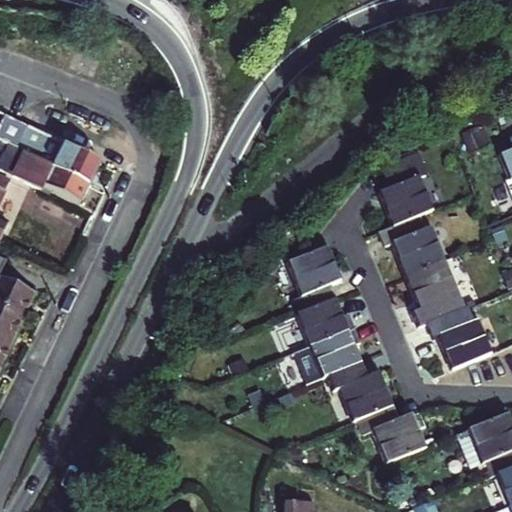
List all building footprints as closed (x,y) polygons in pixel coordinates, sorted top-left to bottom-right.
[(91,188),(102,165),(15,121),(3,144),(0,141),(0,169),(49,195),(52,191),(82,206),(91,188)] [(419,156),(383,171),(391,192),(382,195),(395,227),(416,219),(433,213),(420,181),(428,178),(419,156)] [(0,242),(7,227),(0,223),(0,205),(9,186),(0,181),(0,242)] [(394,245),(408,279),(446,264),(432,231),(422,234),(416,219),(395,227),(381,233),(388,248),(394,245)] [(328,250),(312,256),(291,265),(303,297),(268,311),(273,325),(297,316),(334,301),(329,290),(342,286),(328,250)] [(8,263),(0,258),(0,376),(38,295),(2,277),(8,263)] [(446,264),(408,279),(421,313),(414,316),(419,330),(432,324),(466,311),(446,264)] [(297,316),(310,348),(354,330),(349,318),(342,321),(334,301),(297,316)] [(472,326),(466,311),(432,324),(451,373),(492,356),(478,323),(472,326)] [(354,330),(310,348),(324,380),(327,379),(361,365),(354,350),(361,347),(354,330)] [(354,425),(360,422),(393,409),(379,376),(367,381),(361,365),(327,379),(334,395),(342,392),(354,425)] [(389,465),(427,450),(413,418),(399,423),(393,409),(360,422),(366,437),(376,433),(389,465)] [(511,470),(511,422),(509,416),(470,432),(484,467),(490,465),(495,477),(498,476),(511,470)] [(511,509),(511,508),(511,470),(498,476),(511,509)]
